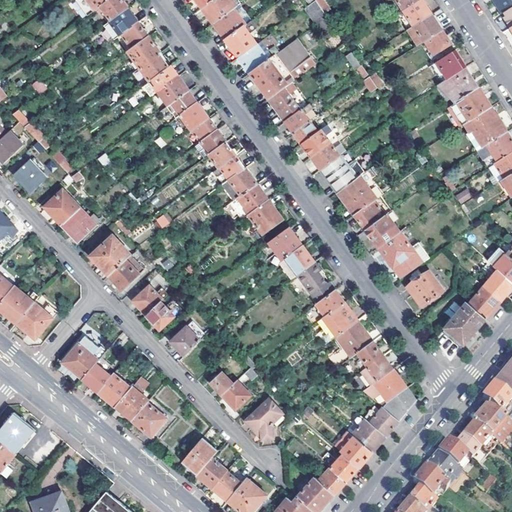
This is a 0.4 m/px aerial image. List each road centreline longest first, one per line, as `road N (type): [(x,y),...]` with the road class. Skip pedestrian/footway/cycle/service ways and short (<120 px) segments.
road 1 (residential): [(450,396),(159,0)]
road 2 (residential): [(270,461),(254,454),(101,291)]
road 3 (secondary): [(27,377),(188,511)]
road 4 (secondary): [(450,396),(355,511)]
road 5 (residential): [(101,291),(0,185)]
